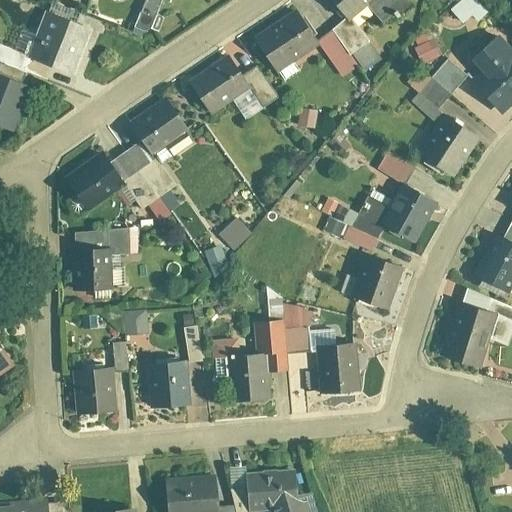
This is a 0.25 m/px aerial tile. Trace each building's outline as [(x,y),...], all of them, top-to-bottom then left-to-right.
[(327,0),(348,26),(367,12),(376,21),(401,0),(400,0),(327,0)] [(89,25),(42,10),(25,54),(72,72),(89,25)] [(295,12),(247,42),(267,73),(316,44),(295,12)] [(511,100),(511,58),(492,39),(462,67),(477,79),(468,87),(498,114),(511,100)] [(249,90),(227,55),(183,85),(206,119),(249,90)] [(30,81),(0,72),(0,126),(15,130),(30,81)] [(166,99),(128,126),(149,159),(189,130),(166,99)] [(452,182),(478,138),(441,117),(413,158),(452,182)] [(122,185),(100,155),(62,183),(84,212),(122,185)] [(434,204),(400,186),(376,227),(412,246),(434,204)] [(511,246),(486,234),(464,271),(499,290),(511,266),(511,246)] [(108,248),(69,250),(71,293),(111,291),(108,248)] [(401,269),(364,258),(348,301),(387,312),(401,269)] [(495,317),(454,305),(436,361),(477,374),(495,317)] [(280,323),(251,325),(253,358),(259,357),(261,375),(285,373),(280,323)] [(0,371),(14,362),(0,344),(0,371)] [(353,345),(313,348),(317,397),(355,393),(353,345)] [(253,358),(224,361),(227,404),(265,401),(261,375),(259,357),(253,358)] [(182,363),(143,367),(147,409),(186,404),(182,363)] [(113,368),(71,372),(75,416),(117,412),(113,368)] [(295,468),(247,472),(250,510),(265,510),(265,511),(304,511),(301,501),(295,468)] [(216,511),(214,477),(166,480),(167,511),(216,511)] [(38,511),(38,498),(0,501),(0,511),(38,511)]
